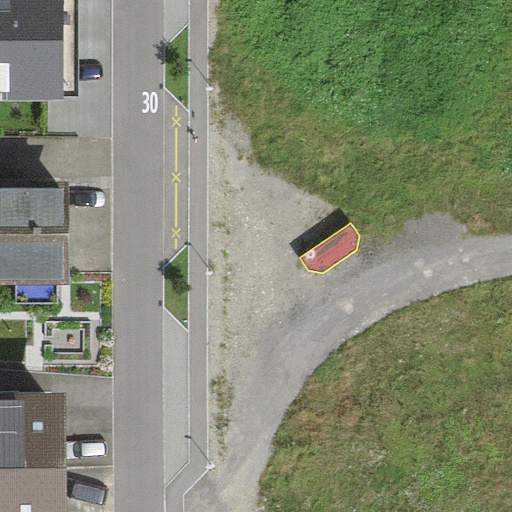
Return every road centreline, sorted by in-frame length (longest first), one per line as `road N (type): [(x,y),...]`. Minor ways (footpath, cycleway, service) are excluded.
road 1 (residential): [(138,0),(139,511)]
road 2 (unknown): [(171,511),(231,411),(324,316),(458,254),(511,250)]
